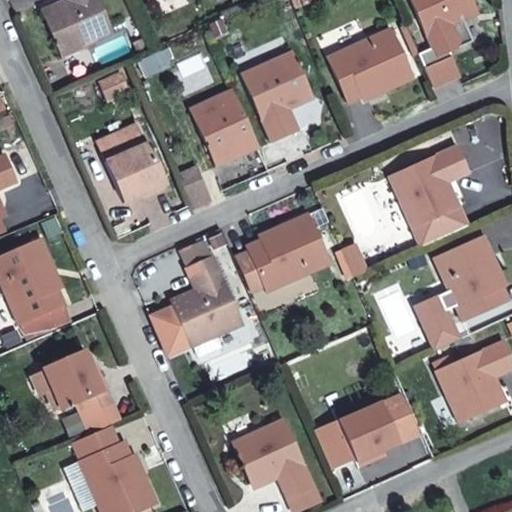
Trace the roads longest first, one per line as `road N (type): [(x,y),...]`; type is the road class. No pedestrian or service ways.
road 1 (residential): [(105,264),(511,83)]
road 2 (residential): [(105,264),(214,511)]
road 3 (residential): [(0,23),(105,264)]
road 4 (residential): [(344,511),(511,437)]
